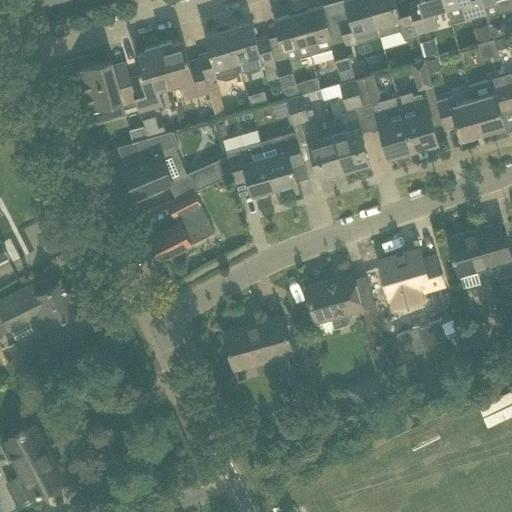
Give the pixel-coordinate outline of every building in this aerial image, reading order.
[(342,41),(343,41),(355,37),(356,40),(379,34),(369,0),(342,0),(347,17),(336,20),(342,41)] [(369,0),(379,34),(399,28),(404,35),(415,33),(412,25),(406,2),(405,0),(394,3),(393,0),(369,0)] [(446,7),(443,0),(414,0),(406,2),(412,25),(415,33),(429,28),(438,26),(434,11),(446,7)] [(481,1),(480,0),(443,0),(446,7),(460,3),(464,19),(484,13),(482,5),(481,1)] [(511,0),(480,0),(481,1),(483,0),(494,0),(499,12),(511,8),(511,0)] [(307,47),(309,55),(331,48),(330,44),(332,44),(321,5),(297,12),(307,47)] [(297,58),(309,55),(307,47),(297,12),(272,19),(282,54),(295,50),(297,58)] [(251,21),(227,27),(240,71),(248,73),(256,71),(262,63),(274,60),(267,35),(256,38),(251,21)] [(489,27),(492,38),(503,35),(499,24),(489,27)] [(479,42),(492,38),(489,27),(488,25),(475,28),(479,42)] [(198,55),(199,57),(205,79),(214,76),(224,80),(233,77),(240,71),(227,27),(204,34),(209,51),(198,55)] [(493,40),(496,50),(505,48),(503,37),(493,40)] [(208,90),(205,79),(199,57),(198,58),(199,63),(190,65),(183,40),(171,43),(171,41),(158,45),(169,86),(181,82),(185,97),(208,90)] [(342,41),(332,44),(330,44),(331,48),(340,82),(353,78),(344,45),(343,41),(342,41)] [(434,42),(422,46),(425,55),(437,52),(434,42)] [(135,98),(134,99),(137,111),(161,105),(156,89),(169,86),(158,45),(144,48),(145,51),(134,54),(141,76),(131,79),(130,79),(135,98)] [(299,94),(295,83),(287,56),(274,60),(282,87),(286,98),(299,94)] [(424,61),(423,58),(409,62),(417,89),(431,85),(427,73),(424,61)] [(435,58),(424,61),(427,73),(439,69),(435,58)] [(130,79),(131,79),(127,67),(114,71),(111,61),(76,71),(87,109),(121,100),(121,102),(134,99),(135,98),(130,79)] [(373,102),(376,112),(374,112),(387,156),(412,149),(403,117),(397,95),(378,101),(370,73),(353,78),(361,104),(362,106),(373,102)] [(346,108),(361,104),(353,78),(340,82),(338,82),(346,108)] [(468,84),(471,97),(472,97),(482,133),(505,127),(502,113),(511,110),(511,106),(507,87),(490,92),(486,79),(468,84)] [(424,98),(423,98),(421,92),(413,95),(412,91),(397,95),(403,117),(412,149),(437,142),(424,98)] [(299,94),(286,98),(285,98),(293,124),(308,120),(305,111),(300,93),(299,94)] [(452,96),(435,100),(444,130),(455,126),(459,140),(482,133),(472,97),(471,97),(454,102),(452,96)] [(347,130),(333,134),(343,169),(368,162),(353,111),(342,114),(347,130)] [(308,120),(293,124),(294,132),(303,162),(304,162),(313,160),(318,176),(343,169),(333,134),(319,138),(314,122),(309,123),(308,120)] [(144,125),(129,130),(132,141),(148,137),(144,125)] [(148,137),(132,141),(137,153),(123,159),(127,168),(124,170),(130,184),(126,185),(131,195),(134,194),(135,197),(172,182),(160,154),(165,152),(164,149),(176,145),(172,130),(148,137)] [(256,130),(234,135),(235,143),(257,138),(256,130)] [(294,132),(260,141),(274,189),(297,182),(292,166),(304,162),(294,132)] [(226,151),(232,173),(235,182),(246,179),(251,195),(274,189),(260,141),(226,151)] [(196,188),(220,179),(214,162),(189,173),(196,188)] [(169,199),(169,200),(167,201),(179,223),(152,237),(162,258),(213,231),(199,204),(201,203),(193,189),(169,199)] [(501,221),(447,237),(452,256),(458,275),(459,274),(463,287),(480,282),(477,269),(511,259),(506,241),(501,221)] [(395,255),(378,259),(382,272),(379,273),(382,283),(385,282),(390,298),(392,298),(394,304),(421,297),(419,290),(443,283),(435,256),(422,260),(419,248),(403,252),(403,249),(394,252),(395,255)] [(357,292),(352,273),(305,287),(311,306),(315,322),(331,318),(334,328),(347,324),(351,318),(349,313),(362,309),(357,292)] [(0,333),(32,317),(39,330),(77,311),(62,282),(37,294),(32,284),(14,293),(13,291),(0,297),(0,333)] [(234,370),(254,364),(292,354),(282,316),(224,333),(234,370)] [(489,344),(491,322),(473,319),(472,323),(469,323),(467,341),(489,344)] [(410,361),(393,369),(403,391),(420,382),(410,361)] [(356,387),(364,408),(394,395),(386,374),(356,387)] [(307,400),(312,386),(295,380),(291,394),(307,400)] [(5,440),(22,473),(9,480),(19,500),(32,494),(33,496),(63,481),(35,425),(5,440)]
